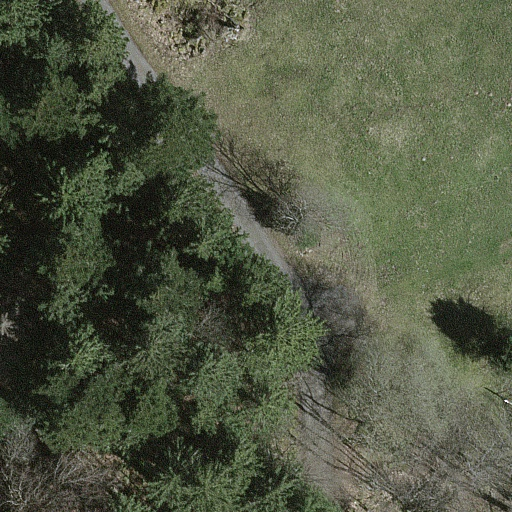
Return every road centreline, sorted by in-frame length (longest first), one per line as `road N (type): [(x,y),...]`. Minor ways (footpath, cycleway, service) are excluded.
road 1 (track): [(92,0),(268,260),(319,380),(333,511)]
road 2 (track): [(296,328),(440,277),(511,261)]
